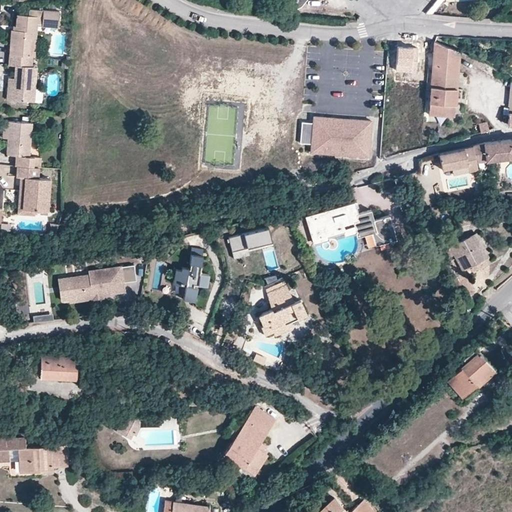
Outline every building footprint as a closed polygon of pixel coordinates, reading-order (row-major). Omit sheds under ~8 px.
[(10,28),(8,52),(27,54),(28,37),(34,38),(36,23),(36,15),(41,15),(41,24),(57,25),(59,9),(28,6),(28,13),(16,12),(14,28),(10,28)] [(455,50),(430,40),(426,115),(451,117),(453,86),(455,50)] [(420,48),(397,47),(396,71),(419,72),(420,48)] [(32,64),(32,55),(27,54),(8,52),(7,62),(13,63),(12,75),(11,85),(8,85),(8,98),(34,100),(36,65),(32,64)] [(3,97),(8,98),(8,85),(11,85),(12,75),(6,75),(3,97)] [(370,118),(312,116),(312,121),(311,143),(311,152),(368,155),(370,118)] [(18,166),(39,167),(40,157),(27,157),(30,122),(7,121),(6,140),(5,155),(15,155),(14,165),(18,166)] [(311,143),(312,121),(300,121),(299,142),(311,143)] [(479,124),(481,133),(490,131),(487,123),(479,124)] [(492,147),(495,158),(511,156),(511,138),(502,140),(503,144),(492,147)] [(502,140),(468,144),(472,160),(477,159),(477,160),(495,158),(492,147),(503,144),(502,140)] [(472,160),(468,144),(456,147),(433,152),(437,168),(463,163),(465,170),(474,168),(472,161),(472,160)] [(40,176),(41,167),(39,167),(18,166),(18,175),(24,175),(29,176),(26,208),(39,209),(50,210),(52,177),(40,176)] [(410,187),(403,173),(399,166),(389,170),(392,178),(388,179),(395,194),(410,187)] [(38,215),(39,209),(26,208),(29,176),(24,175),(21,213),(38,215)] [(416,200),(410,187),(395,194),(402,207),(416,200)] [(373,252),(394,246),(387,220),(375,223),(371,211),(359,214),(357,207),(355,202),(306,216),(313,243),(344,234),(345,237),(356,234),(358,241),(369,238),(373,252)] [(0,233),(0,236),(9,237),(10,224),(1,224),(0,233)] [(267,224),(226,233),(230,248),(270,238),(267,224)] [(419,250),(425,246),(419,233),(412,237),(419,250)] [(477,233),(472,235),(482,259),(485,263),(487,257),(477,233)] [(482,259),(472,235),(443,248),(447,256),(453,253),(461,269),(468,266),(482,259)] [(182,291),(195,293),(196,286),(193,285),(194,280),(205,282),(206,271),(197,270),(200,246),(188,244),(185,260),(181,260),(180,265),(171,264),(168,284),(179,286),(179,282),(183,283),(182,291)] [(482,259),(468,266),(470,270),(485,263),(482,259)] [(134,282),(132,266),(86,273),(87,276),(65,279),(68,301),(91,297),(90,293),(99,291),(100,296),(101,296),(122,293),(121,284),(134,282)] [(60,302),(68,301),(65,279),(57,281),(60,302)] [(271,327),(273,331),(292,322),(289,316),(305,309),(298,294),(292,297),(284,280),(265,288),(271,299),(277,296),(280,302),(273,305),(272,303),(252,313),(257,323),(259,322),(263,331),(271,327)] [(90,293),(91,297),(68,301),(68,304),(101,299),(101,296),(100,296),(99,291),(90,293)] [(194,301),(195,293),(182,291),(180,299),(194,301)] [(272,303),(273,305),(280,302),(277,296),(271,299),(272,303)] [(477,385),(494,369),(476,351),(446,379),(460,394),(474,382),(477,385)] [(65,374),(66,380),(80,381),(81,358),(59,358),(59,353),(44,353),(44,373),(65,374)] [(227,451),(257,470),(268,453),(265,451),(257,446),(260,441),(274,420),(255,408),(227,451)] [(134,432),(138,422),(158,422),(158,414),(121,414),(115,430),(129,435),(131,431),(134,432)] [(21,439),(0,439),(0,454),(5,454),(5,449),(15,450),(16,472),(48,472),(48,466),(62,466),(62,448),(21,450),(21,439)] [(257,446),(265,451),(268,446),(260,441),(257,446)] [(162,495),(160,511),(206,511),(208,502),(162,495)] [(372,511),(374,511),(362,498),(348,511),(332,495),(314,511),(372,511)]
